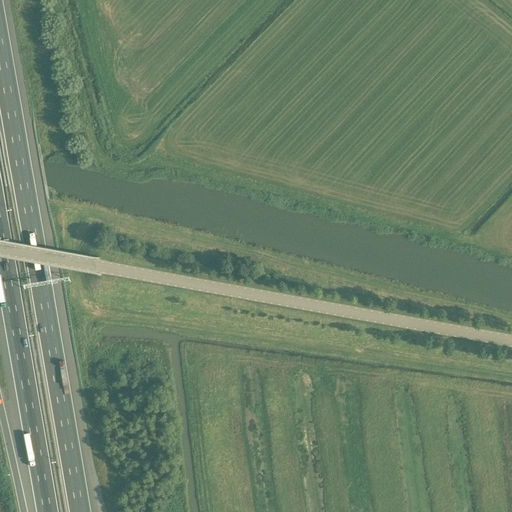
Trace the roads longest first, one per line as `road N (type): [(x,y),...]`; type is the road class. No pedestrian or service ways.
road 1 (tertiary): [(511,341),(0,248)]
road 2 (motorway): [(80,511),(0,46)]
road 3 (motorway): [(0,236),(47,511)]
